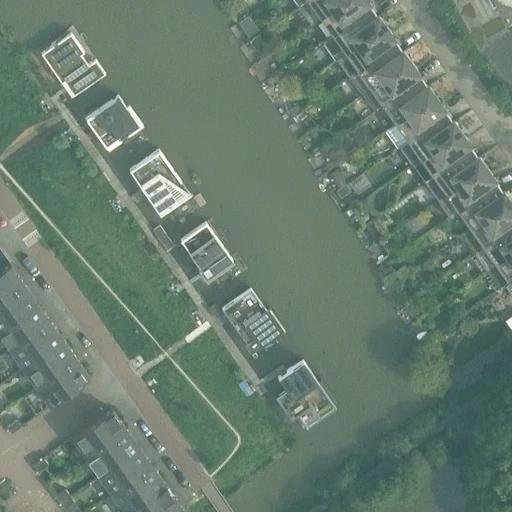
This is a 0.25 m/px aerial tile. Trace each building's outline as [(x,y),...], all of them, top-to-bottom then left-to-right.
[(308,0),(307,1),(299,7),(311,24),(320,18),(344,0),(308,0)] [(344,0),(320,18),(332,36),(371,8),(365,0),(344,0)] [(511,0),(450,0),(480,56),(482,54),(511,30),(511,0)] [(371,8),(332,36),(324,42),(337,59),(385,25),(379,16),(378,17),(371,8)] [(390,35),(392,34),(385,25),(337,59),(349,77),(396,43),(390,35)] [(74,34),(40,57),(61,87),(63,85),(73,100),(104,78),(74,34)] [(396,43),(349,77),(362,95),(410,60),(404,51),(403,53),(396,43)] [(410,60),(362,95),(375,112),(383,107),(421,79),(415,70),(417,69),(410,60)] [(309,79),(294,90),(299,96),(314,86),(309,79)] [(421,79),(383,107),(395,124),(435,95),(429,87),(428,88),(421,79)] [(435,95),(395,124),(387,130),(399,147),(446,114),(440,105),(442,104),(435,95)] [(138,128),(117,99),(98,113),(85,122),(105,151),(118,142),(138,128)] [(292,117),(293,117),(302,111),(298,105),(288,112),(292,117)] [(302,111),(293,117),(296,122),(305,115),(302,111)] [(446,114),(399,147),(412,165),(460,130),(454,122),(453,123),(446,114)] [(460,130),(412,165),(425,183),(472,149),(465,140),(467,139),(460,130)] [(472,149),(425,183),(437,200),(486,166),(480,157),(478,158),(472,149)] [(189,197),(158,153),(129,174),(159,217),(189,197)] [(486,166),(437,200),(449,218),(458,212),(497,184),(491,176),(492,175),(486,166)] [(340,169),(329,176),(339,190),(346,185),(349,182),(340,169)] [(497,184),(458,212),(470,230),(511,201),(505,192),(503,193),(497,184)] [(339,190),(336,191),(341,198),(351,192),(346,185),(339,190)] [(470,230),(462,235),(475,253),(511,226),(511,202),(511,201),(470,230)] [(232,264),(205,226),(180,244),(200,272),(198,273),(206,285),(222,274),(221,272),(232,264)] [(511,226),(475,253),(487,271),(511,253),(511,226)] [(159,230),(153,234),(167,254),(173,250),(159,230)] [(390,242),(383,247),(392,259),(399,254),(390,242)] [(511,253),(487,271),(500,289),(508,283),(511,280),(511,253)] [(0,300),(23,284),(10,265),(0,271),(0,300)] [(404,266),(395,273),(400,280),(409,273),(404,266)] [(0,328),(37,303),(23,284),(0,300),(0,328)] [(266,316),(250,292),(221,313),(224,317),(229,324),(246,348),(248,347),(257,340),(263,348),(284,333),(269,313),(266,316)] [(50,322),(50,321),(49,321),(37,303),(0,328),(0,334),(10,349),(9,349),(10,350),(10,349),(50,322)] [(222,318),(215,309),(209,313),(215,323),(222,318)] [(63,340),(50,321),(50,322),(10,349),(10,350),(23,368),(63,340)] [(76,359),(76,358),(63,340),(23,368),(36,387),(76,359)] [(50,406),(90,378),(76,359),(77,359),(76,358),(76,359),(36,387),(37,387),(50,406)] [(317,385),(302,364),(277,381),(286,394),(278,399),(294,421),(297,419),(310,410),(316,418),(332,406),(335,404),(320,383),(317,385)] [(244,380),(237,386),(246,399),(253,393),(244,380)] [(112,409),(72,437),(86,456),(125,429),(122,423),(116,415),(112,409)] [(16,420),(7,427),(11,434),(21,427),(16,420)] [(125,429),(86,456),(99,475),(138,447),(125,429)] [(138,447),(99,475),(112,493),(112,494),(152,466),(152,465),(151,465),(138,447)] [(43,458),(33,464),(38,471),(48,464),(43,458)] [(152,466),(112,494),(124,511),(123,511),(125,511),(165,484),(152,466)] [(165,484),(125,511),(165,511),(178,503),(174,497),(168,489),(165,484)] [(65,489),(56,496),(60,503),(70,496),(65,489)] [(70,496),(60,503),(65,509),(74,502),(70,496)] [(184,511),(178,503),(165,511),(184,511)]
